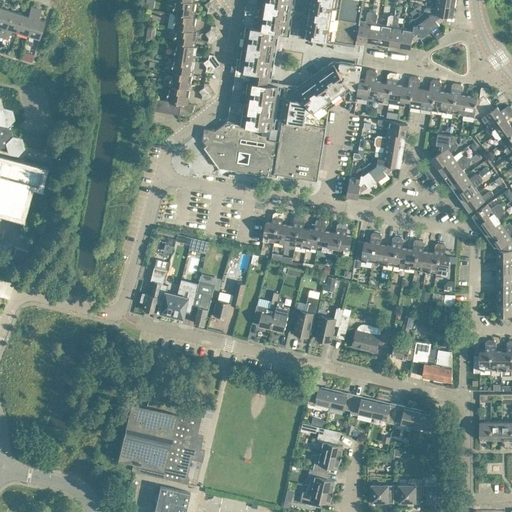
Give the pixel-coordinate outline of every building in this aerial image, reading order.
[(196,2),(193,2),(181,0),(175,0),(174,14),(176,14),(194,16),(196,2)] [(247,0),(227,121),(216,130),(205,128),(203,139),(221,164),(232,166),(236,144),(235,144),(236,134),(259,138),(259,133),(267,134),(268,128),(271,129),(273,118),(275,107),(274,107),(279,85),(268,83),(277,31),(287,32),(292,0),(247,0)] [(217,10),(210,0),(206,3),(208,8),(207,13),(212,14),(217,10)] [(222,6),(217,0),(210,0),(217,10),(222,6)] [(364,0),(361,0),(307,0),(306,13),(349,20),(360,22),(364,0)] [(453,17),(455,6),(436,3),(435,9),(427,7),(424,9),(424,12),(449,16),(448,17),(453,17)] [(28,35),(36,8),(31,6),(28,16),(22,14),(16,32),(28,35)] [(0,36),(3,38),(11,11),(1,8),(0,9),(0,26),(1,27),(0,28),(0,36)] [(39,39),(44,21),(38,19),(41,10),(36,8),(28,35),(39,39)] [(16,32),(22,14),(11,11),(3,38),(8,39),(11,30),(16,32)] [(368,41),(373,12),(369,11),(367,12),(366,21),(360,20),(360,22),(357,39),(368,41)] [(379,43),(382,24),(376,23),(378,14),(376,12),(373,12),(368,41),(379,43)] [(439,23),(448,17),(449,16),(424,12),(424,13),(420,15),(431,31),(440,24),(439,23)] [(346,42),(349,20),(306,13),(302,35),(346,42)] [(197,17),(194,16),(176,14),(174,28),(177,29),(177,28),(194,31),(197,17)] [(389,45),(394,15),(390,14),(388,16),(387,25),(382,24),(379,43),(389,45)] [(400,46),(403,27),(398,27),(399,18),(398,16),(394,15),(389,45),(400,46)] [(422,37),(431,31),(420,15),(416,18),(415,18),(411,43),(412,43),(421,36),(422,37)] [(411,43),(415,18),(412,18),(410,19),(408,28),(403,27),(400,46),(411,48),(412,43),(411,43)] [(357,39),(360,22),(349,20),(346,42),(356,43),(357,39)] [(223,35),(216,26),(211,25),(211,29),(218,39),(223,35)] [(197,31),(194,31),(177,28),(177,29),(174,43),(177,43),(195,46),(197,31)] [(218,39),(211,29),(206,33),(209,38),(208,42),(213,43),(218,39)] [(197,46),(195,46),(177,43),(175,57),(195,61),(197,46)] [(221,64),(214,55),(210,54),(209,58),(216,68),(221,64)] [(193,75),(195,61),(175,57),(172,72),(193,75)] [(216,68),(209,58),(204,62),(207,67),(206,71),(211,72),(216,68)] [(357,97),(360,78),(362,67),(334,63),(318,74),(312,66),(307,69),(313,77),(299,88),(288,86),(279,140),(278,140),(276,140),(274,141),(273,141),(272,142),(271,142),(271,143),(270,144),(269,145),(269,146),(268,146),(268,147),(268,148),(268,149),(253,147),(253,146),(249,171),(254,172),(254,171),(257,172),(258,169),(262,170),(261,174),(277,176),(277,174),(280,174),(281,169),(286,170),(291,171),(290,176),(318,180),(329,108),(342,99),(356,101),(357,97)] [(367,99),(373,69),(369,69),(367,70),(365,79),(360,78),(357,97),(367,99)] [(378,100),(381,82),(376,81),(378,72),(376,70),(373,69),(367,99),(378,100)] [(190,89),(193,75),(172,72),(170,86),(190,89)] [(389,102),(394,73),(390,72),(388,74),(387,82),(381,82),(378,100),(389,102)] [(400,104),(403,85),(397,84),(399,75),(397,73),(394,73),(389,102),(400,104)] [(410,106),(415,76),(412,75),(410,77),(408,86),(403,85),(400,104),(410,106)] [(421,107),(424,88),(419,88),(420,79),(419,77),(415,76),(410,106),(421,107)] [(432,109),(436,80),(433,79),(431,80),(429,89),(424,88),(421,107),(432,109)] [(442,111),(445,92),(440,91),(441,82),(440,80),(436,80),(432,109),(442,111)] [(216,93),(209,83),(205,82),(204,87),(211,97),(216,93)] [(453,113),(458,83),(454,82),(452,84),(451,93),(445,92),(442,111),(453,113)] [(464,114),(467,95),(461,94),(463,86),(461,84),(458,83),(453,113),(464,114)] [(188,103),(190,89),(170,86),(168,100),(170,101),(176,102),(182,103),(180,115),(186,116),(193,111),(194,104),(188,103)] [(211,97),(204,87),(199,91),(202,95),(201,99),(206,100),(211,97)] [(478,113),(491,104),(486,97),(492,93),(489,88),(482,87),(480,97),(467,95),(464,114),(463,118),(475,120),(475,116),(476,113),(478,113)] [(161,112),(163,99),(157,98),(155,110),(161,112)] [(168,113),(170,101),(168,100),(163,99),(161,112),(168,113)] [(182,103),(176,102),(173,114),(180,115),(182,103)] [(488,126),(511,108),(511,107),(510,106),(508,105),(501,110),(497,106),(494,108),(491,104),(478,113),(476,113),(475,116),(482,117),(488,126)] [(511,108),(488,126),(495,135),(510,124),(507,119),(511,115),(511,108)] [(406,135),(408,124),(378,119),(378,123),(379,125),(388,126),(387,132),(406,135)] [(501,144),(511,135),(511,126),(510,124),(495,135),(501,144)] [(404,145),(406,135),(387,132),(386,137),(378,136),(375,137),(375,140),(404,145)] [(456,141),(457,135),(438,132),(436,144),(438,144),(436,155),(436,156),(456,141)] [(511,135),(501,144),(507,153),(511,149),(511,135)] [(403,156),(404,145),(375,140),(374,144),(376,146),(384,147),(383,153),(403,156)] [(438,167),(454,156),(451,152),(458,147),(458,144),(456,141),(436,156),(436,155),(432,158),(438,167)] [(401,167),(403,156),(383,153),(383,158),(374,157),(372,158),(371,162),(396,166),(401,167)] [(444,176),(469,159),(467,156),(464,156),(457,161),(454,156),(438,167),(444,176)] [(0,210),(21,216),(29,184),(38,186),(42,170),(0,159),(0,210)] [(451,185),(466,174),(463,170),(470,164),(471,162),(469,159),(444,176),(451,185)] [(386,173),(396,166),(371,162),(367,165),(378,180),(387,174),(386,173)] [(378,180),(367,165),(362,168),(363,168),(359,192),(359,193),(368,186),(369,187),(378,180)] [(363,168),(362,168),(359,167),(357,169),(356,178),(350,177),(347,196),(358,198),(359,193),(359,192),(363,168)] [(457,194),(481,176),(479,174),(476,173),(469,178),(466,174),(451,185),(457,194)] [(463,203),(479,191),(481,190),(478,185),(483,182),(483,179),(481,176),(457,194),(463,203)] [(470,212),(494,194),(492,191),(489,191),(482,196),(479,191),(463,203),(470,212)] [(479,224),(503,207),(501,204),(499,204),(491,209),(487,204),(472,215),(479,224)] [(485,233),(500,222),(498,218),(505,213),(505,210),(503,207),(479,224),(485,233)] [(274,242),(279,212),(275,212),(273,213),(272,222),(266,221),(263,240),(274,242)] [(285,243),(288,225),(283,224),(284,215),(282,213),(279,212),(274,242),(285,243)] [(295,248),(295,245),(300,216),(297,215),(295,217),(293,226),(288,225),(285,243),(284,247),(285,247),(285,246),(287,247),(287,248),(292,249),(292,248),(294,248),(295,248)] [(306,247),(310,228),(304,227),(305,218),(304,216),(300,216),(295,245),(306,247)] [(317,249),(322,219),(318,219),(316,220),(315,229),(310,228),(306,247),(317,249)] [(327,250),(331,232),(325,231),(327,222),(325,220),(322,219),(317,249),(327,250)] [(491,242),(511,226),(511,221),(504,227),(500,222),(485,233),(491,242)] [(338,252),(343,223),(339,222),(337,224),(336,233),(331,232),(327,250),(338,252)] [(346,223),(343,223),(338,252),(349,254),(352,235),(347,234),(348,225),(346,223)] [(511,226),(491,242),(497,250),(511,250),(511,238),(510,235),(511,234),(511,226)] [(372,262),(377,232),(374,232),(371,233),(370,242),(364,241),(364,244),(358,242),(353,267),(360,268),(361,260),(372,262)] [(383,264),(386,245),(381,244),(382,235),(381,233),(377,232),(372,262),(383,264)] [(394,266),(398,236),(395,235),(393,237),(391,246),(386,245),(383,264),(394,266)] [(404,267),(407,248),(402,247),(403,239),(402,236),(398,236),(394,266),(404,267)] [(415,269),(420,239),(416,239),(414,240),(413,249),(407,248),(404,267),(415,269)] [(426,271),(429,252),(423,251),(425,242),(423,240),(420,239),(415,269),(426,271)] [(436,272),(441,243),(438,242),(435,244),(434,253),(429,252),(426,271),(436,272)] [(445,243),(441,243),(436,272),(447,274),(450,255),(445,254),(446,246),(445,243)] [(191,263),(192,247),(184,246),(183,262),(191,263)] [(162,255),(172,258),(174,252),(164,249),(162,255)] [(511,250),(497,250),(497,260),(511,260),(511,250)] [(511,271),(511,260),(497,260),(497,271),(511,271)] [(143,294),(141,302),(146,303),(145,304),(147,305),(145,310),(154,312),(155,312),(158,299),(161,287),(162,283),(163,283),(167,271),(154,268),(151,281),(155,282),(152,295),(150,294),(150,295),(143,293),(143,294)] [(511,282),(511,271),(497,271),(497,282),(511,282)] [(204,325),(214,287),(218,287),(219,281),(202,277),(200,283),(199,283),(197,292),(205,294),(202,305),(198,304),(194,322),(204,325)] [(240,306),(246,284),(237,282),(234,295),(220,292),(215,315),(227,318),(231,304),(232,304),(240,306)] [(511,293),(511,282),(497,282),(497,293),(511,293)] [(161,287),(158,299),(164,301),(161,312),(163,313),(163,314),(170,316),(170,315),(173,315),(178,294),(167,291),(169,285),(163,283),(162,283),(161,287)] [(178,294),(173,315),(175,316),(175,317),(181,319),(182,318),(184,318),(187,307),(193,308),(194,305),(197,292),(179,287),(178,294)] [(511,303),(511,293),(497,293),(497,304),(511,303)] [(455,306),(456,295),(445,294),(444,305),(455,306)] [(319,298),(308,295),(305,311),(300,310),(294,333),(298,334),(297,336),(305,338),(305,336),(308,336),(311,323),(313,323),(319,298)] [(271,328),(278,301),(272,299),(270,308),(263,306),(258,325),(271,328)] [(278,301),(271,328),(284,331),(290,308),(282,306),(283,302),(278,301)] [(511,303),(497,304),(497,315),(511,314),(511,303)] [(334,318),(321,316),(316,338),(330,341),(334,325),(340,327),(343,314),(345,309),(337,308),(334,318)] [(343,314),(340,327),(337,337),(345,339),(351,316),(343,314)] [(406,315),(402,331),(407,332),(409,324),(412,325),(414,317),(406,315)] [(352,346),(376,352),(378,344),(386,346),(391,325),(382,323),(381,328),(364,324),(361,324),(359,326),(358,328),(357,330),(356,330),(352,346)] [(511,339),(509,340),(507,342),(507,351),(502,351),(502,370),(502,376),(511,375),(511,339)] [(409,346),(408,346),(409,346),(410,345),(410,344),(410,343),(410,342),(410,341),(409,341),(408,340),(407,340),(406,341),(405,341),(405,342),(404,342),(404,343),(404,344),(404,345),(405,345),(394,343),(391,355),(407,358),(413,360),(415,348),(409,347),(409,346)] [(491,370),(491,340),(487,340),(485,342),(485,351),(480,351),(480,359),(474,359),(474,372),(480,372),(480,370),(491,370)] [(502,370),(502,351),(496,350),(496,342),(494,340),(491,340),(491,370),(502,370)] [(437,359),(428,357),(429,352),(428,351),(429,343),(416,341),(413,360),(419,361),(417,372),(423,373),(422,376),(434,378),(437,359)] [(434,378),(452,382),(451,351),(439,349),(439,348),(437,359),(434,378)] [(330,406),(334,389),(325,387),(325,389),(319,387),(318,389),(311,388),(310,393),(308,403),(315,405),(316,402),(330,406)] [(351,410),(355,394),(348,392),(347,394),(341,393),(342,391),(334,389),(330,406),(351,410)] [(373,416),(376,399),(368,397),(368,399),(362,398),(362,396),(355,394),(351,410),(350,413),(358,415),(359,412),(373,416)] [(205,411),(148,398),(146,406),(131,402),(117,459),(133,463),(131,470),(188,483),(189,478),(187,477),(191,459),(202,462),(203,457),(198,456),(199,452),(200,453),(200,452),(199,452),(203,436),(197,435),(201,417),(203,417),(205,411)] [(394,421),(398,404),(390,402),(390,404),(384,403),(385,401),(376,399),(373,416),(387,419),(386,422),(393,423),(394,421)] [(415,426),(419,409),(411,407),(411,409),(405,408),(405,406),(398,404),(394,421),(415,426)] [(437,431),(440,418),(433,416),(434,415),(427,413),(428,411),(419,409),(415,426),(437,431)] [(491,439),(491,421),(485,421),(485,415),(480,415),(480,439),(491,439)] [(502,439),(502,421),(491,421),(491,439),(502,439)] [(511,439),(511,421),(502,421),(502,439),(511,439)] [(338,444),(341,432),(320,427),(318,439),(319,441),(324,442),(322,453),(341,457),(343,450),(342,450),(343,445),(338,444)] [(340,464),(341,457),(322,453),(320,459),(316,458),(313,469),(325,472),(327,466),(338,468),(339,464),(340,464)] [(333,492),(335,485),(334,485),(335,480),(324,478),(325,472),(313,469),(310,468),(307,480),(311,480),(309,486),(333,492)] [(421,501),(421,479),(409,479),(409,485),(400,485),(400,501),(401,501),(401,502),(403,504),(407,504),(408,502),(408,501),(421,501)] [(449,483),(439,483),(437,483),(437,485),(423,485),(423,493),(427,493),(427,501),(429,501),(429,502),(431,504),(434,504),(436,502),(436,501),(449,501),(449,483)] [(185,511),(190,492),(160,485),(154,510),(153,511),(185,511)] [(394,501),(394,485),(372,485),(372,501),(373,501),(373,502),(375,504),(379,504),(381,502),(381,501),(394,501)] [(331,499),(333,492),(309,486),(308,493),(303,492),(300,503),(317,507),(319,501),(329,503),(331,498),(331,499)]
